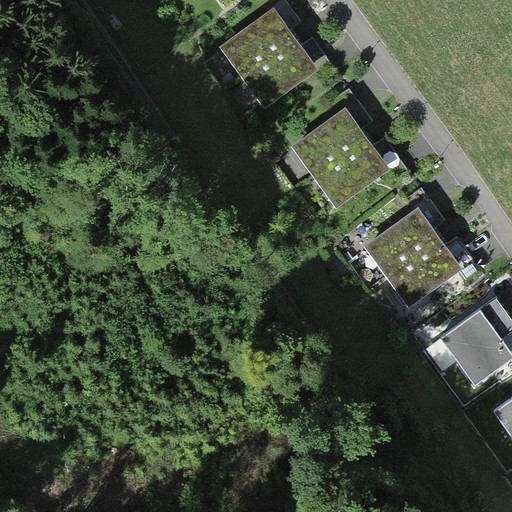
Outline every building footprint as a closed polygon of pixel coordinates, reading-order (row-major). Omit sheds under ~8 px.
[(296,27),(283,9),(229,47),(272,107),(326,68),(310,46),(296,27)] [(370,123),(358,106),(304,144),(347,204),(401,165),(383,141),(370,123)] [(441,225),(427,206),(374,244),(417,304),(470,266),(455,244),(441,225)] [(511,352),(511,329),(491,301),(441,337),(473,381),(511,352)] [(511,397),(494,411),(511,436),(511,397)]
